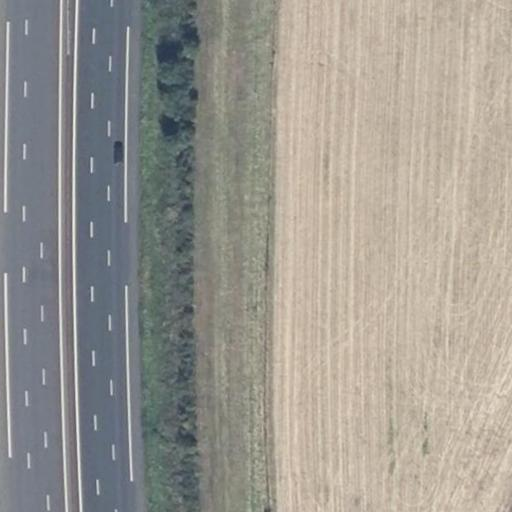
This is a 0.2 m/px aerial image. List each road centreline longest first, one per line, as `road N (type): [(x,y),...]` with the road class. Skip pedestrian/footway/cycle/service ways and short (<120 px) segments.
road 1 (trunk): [(108,511),(103,0)]
road 2 (trunk): [(31,0),(34,511)]
